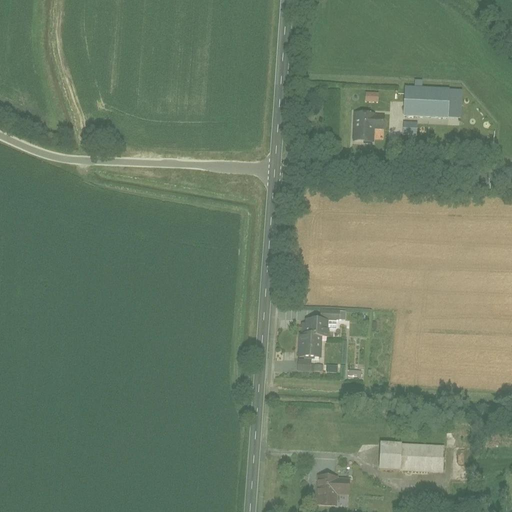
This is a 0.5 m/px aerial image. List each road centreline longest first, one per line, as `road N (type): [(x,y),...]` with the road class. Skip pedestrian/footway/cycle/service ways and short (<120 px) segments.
road 1 (tertiary): [(249,511),(276,166)]
road 2 (residential): [(276,166),(85,162),(0,134)]
road 3 (residential): [(276,166),(511,174)]
road 4 (tertiary): [(276,166),(288,0)]
